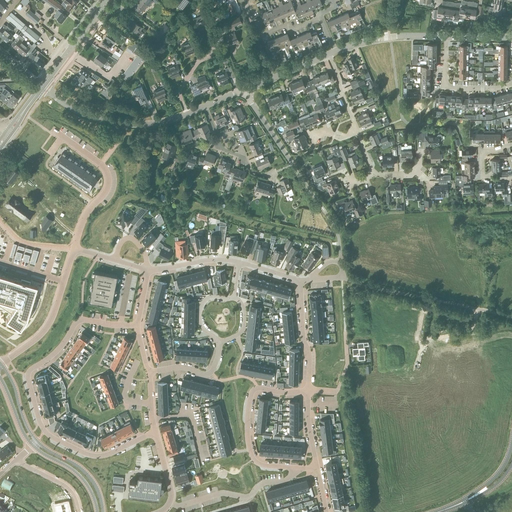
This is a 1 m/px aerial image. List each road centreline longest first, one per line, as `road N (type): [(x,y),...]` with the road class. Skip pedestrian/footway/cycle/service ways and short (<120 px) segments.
road 1 (residential): [(137,326),(81,319),(28,381),(44,430),(89,455),(155,433)]
road 2 (residential): [(341,261),(335,229),(243,90)]
road 3 (residential): [(366,397),(368,465),(383,504),(404,502),(446,467)]
road 4 (residential): [(307,391),(257,387),(247,408),(253,459),(296,468)]
road 5 (residential): [(74,249),(85,214),(107,189),(107,171),(53,130)]
road 6 (residential): [(186,112),(121,124),(80,112),(42,87)]
road 7 (residential): [(490,257),(417,252),(342,278)]
road 8 (unclassified): [(489,311),(342,278)]
road 9 (residential): [(0,364),(50,320),(74,249)]
road 10 (residential): [(484,396),(495,426),(492,452),(470,476),(454,477),(446,467)]
